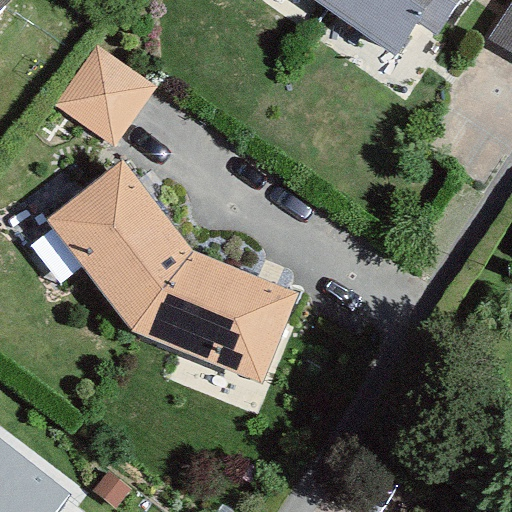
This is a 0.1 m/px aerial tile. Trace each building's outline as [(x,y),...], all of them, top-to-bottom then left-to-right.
[(0,0),(0,40),(23,14),(6,0),(0,0)] [(489,0),(306,0),(398,63),(419,33),(451,55),(489,0)] [(511,13),(495,36),(511,45),(511,13)] [(104,51),(59,109),(118,145),(159,89),(104,51)] [(194,261),(125,168),(47,224),(135,344),(266,394),(302,303),(194,261)] [(0,511),(69,511),(77,501),(0,442),(0,511)]
